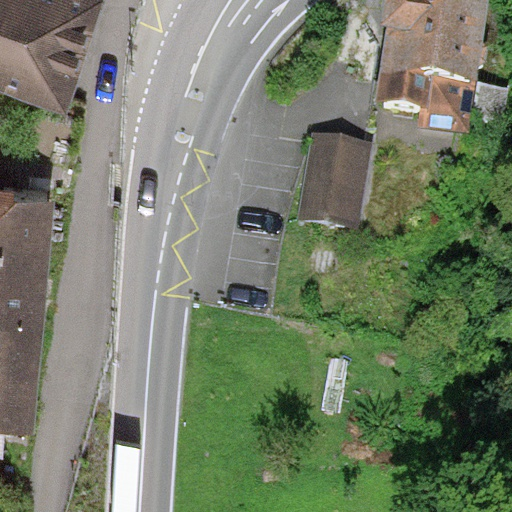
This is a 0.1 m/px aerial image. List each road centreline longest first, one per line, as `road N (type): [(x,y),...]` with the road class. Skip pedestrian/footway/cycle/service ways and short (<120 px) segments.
road 1 (primary): [(142,511),(154,306),(178,138),(209,43),(234,0)]
road 2 (residential): [(41,511),(116,0)]
